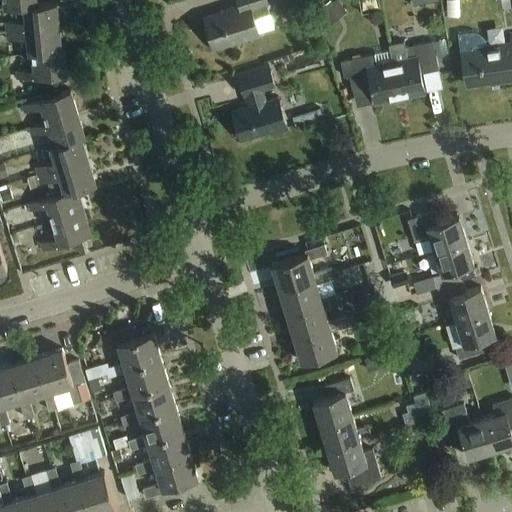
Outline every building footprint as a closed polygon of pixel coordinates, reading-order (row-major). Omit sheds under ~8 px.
[(38,4),(37,0),(3,0),(5,8),(24,6),(25,21),(6,23),(7,31),(60,26),(58,2),(38,4)] [(237,0),(240,8),(204,19),(214,50),(260,35),(259,33),(255,19),(270,14),(267,5),(269,4),(267,0),(237,0)] [(337,0),(329,0),(318,8),(328,21),(344,9),(337,0)] [(29,54),(33,54),(32,52),(62,49),(60,26),(7,31),(8,40),(27,39),(29,54)] [(471,33),(459,34),(461,52),(466,86),(491,82),(490,79),(500,78),(501,83),(511,81),(511,36),(511,37),(511,41),(511,44),(489,48),(489,47),(489,46),(489,45),(489,44),(488,44),(488,43),(488,42),(487,42),(487,41),(487,40),(486,40),(486,39),(485,39),(485,38),(484,38),(484,37),(483,37),(483,36),(482,36),(482,35),(481,35),(480,35),(480,34),(479,34),(478,34),(478,33),(477,33),(476,33),(475,33),(474,33),(473,33),(472,33),(471,33)] [(405,41),(389,44),(390,46),(390,50),(393,64),(395,74),(401,99),(426,93),(422,75),(424,75),(440,72),(438,62),(434,43),(406,49),(405,43),(405,41)] [(32,52),(33,54),(34,69),(16,71),(17,80),(68,75),(66,49),(62,49),(32,52)] [(375,54),(341,61),(342,62),(344,76),(350,75),(350,77),(352,89),(369,85),(371,85),(372,87),(375,104),(401,99),(395,74),(393,64),(390,50),(375,54)] [(275,86),(269,66),(238,75),(245,96),(247,95),(251,106),(232,112),(241,142),(270,133),(271,136),(288,131),(278,98),(267,102),(263,90),(275,86)] [(42,108),(46,122),(47,123),(78,113),(71,90),(38,100),(27,104),(23,105),(25,113),(42,108)] [(36,95),(25,98),(27,104),(38,100),(36,95)] [(320,108),(294,116),(296,125),(323,118),(320,108)] [(49,130),(53,145),(54,147),(82,138),(86,137),(78,113),(47,123),(46,122),(30,127),(32,135),(49,130)] [(35,167),(38,177),(89,161),(82,138),(54,147),(53,145),(50,146),(55,160),(35,167)] [(60,179),(64,193),(65,194),(77,190),(96,184),(89,161),(38,177),(40,185),(60,179)] [(5,162),(0,163),(0,176),(10,174),(5,162)] [(11,186),(0,189),(0,190),(3,201),(14,197),(11,186)] [(64,193),(29,204),(31,211),(47,206),(52,222),(84,212),(77,190),(65,194),(64,193)] [(441,210),(416,218),(409,220),(416,242),(431,237),(436,250),(467,241),(459,217),(445,221),(441,210)] [(84,212),(52,222),(57,238),(41,243),(43,250),(91,236),(84,212)] [(478,277),(467,241),(436,250),(443,274),(434,277),(437,289),(463,281),(478,277)] [(0,272),(8,270),(0,243),(0,272)] [(272,265),(279,289),(316,278),(314,274),(310,260),(328,254),(325,245),(305,251),(306,255),(272,265)] [(332,269),(314,274),(316,278),(279,289),(287,314),(323,303),(322,299),(317,284),(335,279),(332,269)] [(407,271),(391,276),(394,287),(410,282),(407,271)] [(450,298),(457,322),(488,312),(481,288),(466,292),(463,281),(437,289),(441,301),(450,298)] [(287,314),(294,338),(330,327),(329,323),(324,308),(342,303),(339,294),(322,299),(323,303),(287,314)] [(488,312),(457,322),(465,346),(456,348),(459,360),(484,352),(481,341),(496,336),(488,312)] [(330,327),(294,338),(302,363),(338,352),(332,332),(349,327),(346,318),(329,323),(330,327)] [(110,378),(127,373),(126,369),(162,358),(154,333),(139,338),(136,327),(114,334),(118,345),(119,345),(124,364),(107,369),(105,364),(86,370),(89,380),(98,377),(108,374),(110,378)] [(62,349),(38,357),(49,393),(53,391),(59,409),(82,402),(77,385),(86,382),(79,361),(67,364),(62,349)] [(389,363),(400,360),(396,349),(386,351),(389,363)] [(38,357),(13,364),(24,400),(29,399),(44,394),(49,412),(59,409),(53,391),(49,393),(38,357)] [(117,402),(134,397),(133,393),(169,382),(162,358),(126,369),(127,373),(131,388),(114,393),(117,402)] [(13,364),(0,368),(0,406),(0,408),(5,406),(20,402),(25,419),(34,416),(29,399),(24,400),(13,364)] [(467,371),(454,375),(458,389),(471,385),(467,371)] [(101,390),(98,377),(89,380),(93,392),(101,390)] [(313,402),(321,427),(353,417),(346,392),(354,390),(351,378),(325,386),(329,397),(313,402)] [(124,427),(142,422),(140,417),(176,407),(169,382),(133,393),(134,397),(139,412),(121,417),(124,427)] [(416,402),(421,421),(433,418),(426,393),(414,396),(416,402)] [(496,415),(483,419),(493,451),(511,445),(511,428),(511,401),(493,407),(496,415)] [(421,421),(416,402),(411,403),(411,404),(407,405),(409,412),(403,413),(406,425),(421,421)] [(464,403),(441,410),(452,447),(464,443),(468,458),(493,451),(483,419),(470,423),(464,403)] [(0,406),(0,423),(1,427),(11,424),(5,406),(0,408),(0,406)] [(131,451),(149,445),(148,441),(184,430),(176,407),(140,417),(142,422),(146,437),(129,442),(131,451)] [(361,440),(360,439),(371,435),(368,425),(357,428),(353,417),(321,427),(328,450),(361,440)] [(82,431),(86,445),(91,443),(96,458),(107,454),(99,427),(82,431)] [(139,475),(156,470),(155,466),(191,455),(184,430),(148,441),(149,445),(153,460),(136,465),(139,475)] [(126,435),(113,439),(116,449),(129,445),(126,435)] [(336,474),(346,471),(351,487),(381,478),(379,473),(376,461),(372,449),(364,451),(361,440),(328,450),(336,474)] [(121,449),(112,452),(115,461),(123,459),(121,449)] [(155,466),(156,470),(161,485),(144,490),(146,499),(166,493),(164,489),(198,479),(191,455),(155,466)] [(424,460),(421,466),(424,474),(435,470),(431,458),(424,460)] [(80,480),(89,511),(105,511),(115,509),(104,473),(85,479),(80,462),(71,465),(76,482),(80,480)] [(63,511),(89,511),(80,480),(76,482),(61,486),(56,469),(47,472),(52,489),(56,488),(63,511)] [(128,499),(140,496),(132,473),(121,477),(128,499)] [(36,511),(63,511),(56,488),(52,489),(37,493),(32,477),(22,480),(28,496),(32,495),(36,511)] [(10,511),(36,511),(32,495),(28,496),(13,501),(8,484),(0,486),(0,491),(4,504),(7,503),(10,511)] [(0,491),(0,511),(10,511),(7,503),(4,504),(0,491)]
